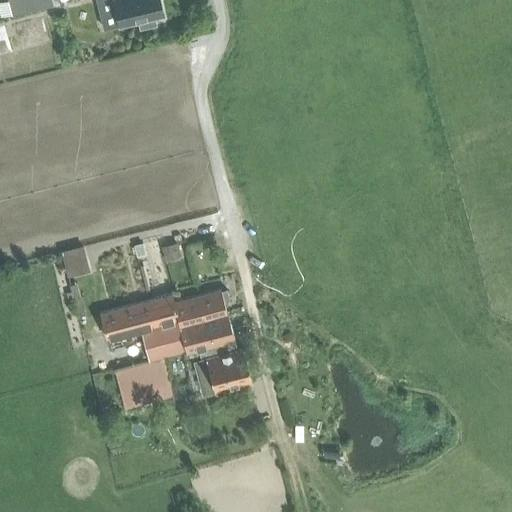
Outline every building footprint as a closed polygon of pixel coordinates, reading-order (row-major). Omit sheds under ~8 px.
[(8,0),(12,13),(52,3),(51,0),(8,0)] [(96,0),(103,28),(118,24),(138,20),(139,27),(155,24),(153,16),(162,14),(159,0),(96,0)] [(142,242),(133,245),(136,255),(145,253),(142,242)] [(175,242),(160,246),(164,259),(179,256),(175,242)] [(92,274),(85,244),(65,249),(72,279),(92,274)] [(175,301),(174,301),(187,350),(187,351),(199,348),(201,358),(193,360),(202,394),(214,390),(253,380),(244,347),(237,349),(221,289),(175,301)] [(173,293),(100,312),(106,338),(141,329),(149,361),(163,357),(187,351),(187,350),(174,301),(175,301),(173,293)] [(149,361),(115,370),(124,409),(174,398),(163,357),(149,361)]
